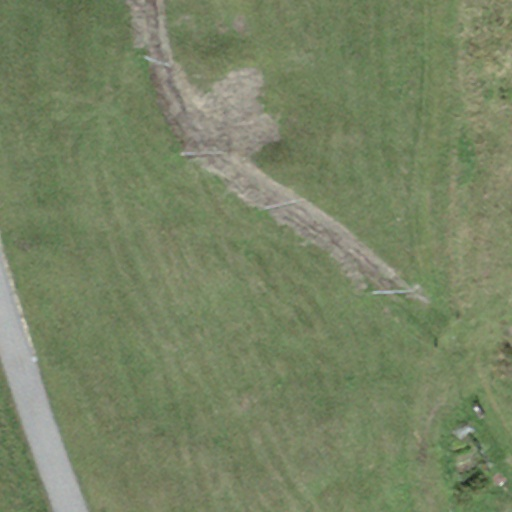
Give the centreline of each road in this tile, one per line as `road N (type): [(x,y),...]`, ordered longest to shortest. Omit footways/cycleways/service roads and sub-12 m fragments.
road 1 (track): [(152,0),(169,103),(199,149),(346,238),(417,310),(483,404)]
road 2 (track): [(417,310),(427,271),(414,224),(431,79),(427,0)]
road 3 (track): [(0,298),(69,511)]
